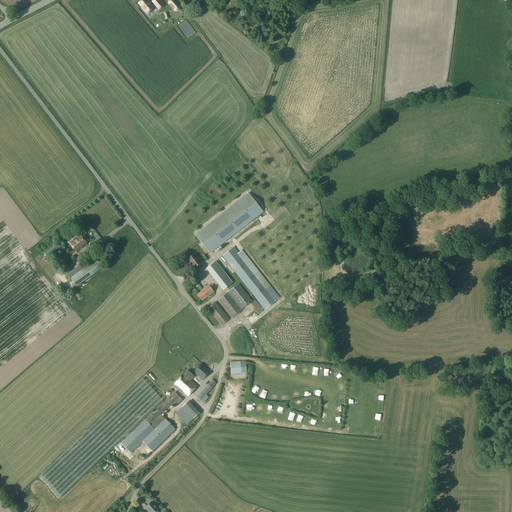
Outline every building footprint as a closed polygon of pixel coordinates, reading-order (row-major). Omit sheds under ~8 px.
[(146,0),(142,0),(138,3),(147,13),(153,8),(146,0)] [(163,5),(158,0),(153,0),(152,1),(158,9),(163,5)] [(168,0),(168,1),(168,2),(169,3),(172,7),(175,11),(177,10),(180,8),(180,6),(175,0),(168,0)] [(247,195),(191,234),(199,245),(204,242),(208,248),(210,249),(212,248),(214,249),(220,245),(223,241),(257,217),(261,212),(254,206),(247,195)] [(80,235),(69,243),(76,251),(87,244),(80,235)] [(53,253),(57,250),(64,244),(61,241),(54,245),(44,253),(47,257),(53,253)] [(61,255),(66,251),(63,246),(58,251),(61,255)] [(234,247),(222,256),(240,278),(265,309),(276,301),(279,298),(242,250),(238,253),(234,247)] [(201,263),(194,254),(193,254),(188,259),(192,265),(194,268),(201,263)] [(96,259),(83,269),(80,265),(67,274),(76,286),(102,268),(96,259)] [(206,269),(223,290),(232,282),(216,261),(206,269)] [(202,301),(214,292),(209,285),(197,295),(202,301)] [(221,325),(229,319),(215,301),(207,308),(221,325)] [(253,312),(246,317),(251,323),(257,318),(253,312)] [(180,366),(177,360),(172,363),(174,368),(180,366)] [(247,363),(240,363),(240,361),(230,362),(231,374),(241,373),(241,371),(244,371),(244,367),(247,367),(247,363)] [(202,363),(193,372),(202,380),(210,371),(202,363)] [(182,390),(188,396),(197,386),(191,381),(194,377),(187,370),(184,374),(183,374),(175,384),(177,385),(175,388),(180,393),(182,390)] [(197,396),(205,404),(209,400),(205,396),(214,385),(210,381),(197,396)] [(248,389),(252,393),(257,387),(253,383),(248,389)] [(174,424),(172,426),(161,414),(171,405),(174,408),(182,400),(175,392),(146,420),(164,439),(175,429),(177,427),(174,424)] [(173,415),(184,426),(196,414),(185,403),(173,415)] [(149,511),(155,511),(158,510),(151,502),(145,507),(149,511)]
